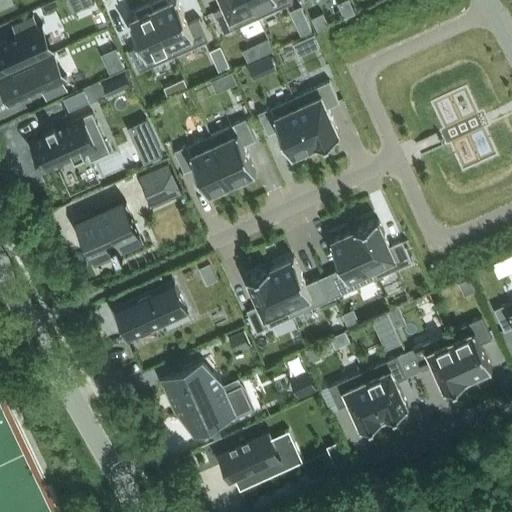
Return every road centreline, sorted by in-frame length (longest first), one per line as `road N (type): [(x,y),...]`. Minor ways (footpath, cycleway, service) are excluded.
road 1 (unclassified): [(138,511),(0,267)]
road 2 (residential): [(493,11),(354,74),(396,161)]
road 3 (residential): [(396,161),(213,242)]
road 4 (residential): [(396,161),(439,242),(511,212)]
road 5 (residential): [(511,391),(373,452)]
